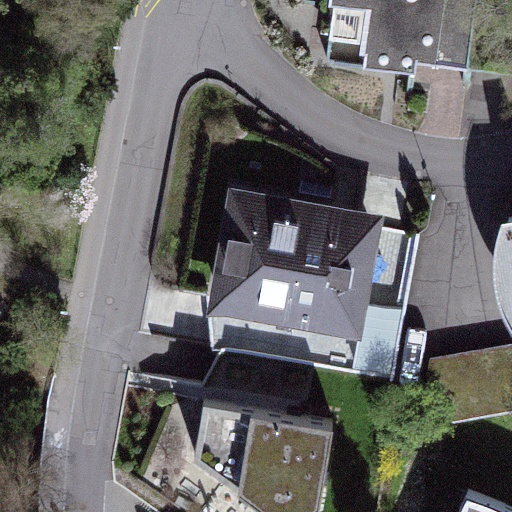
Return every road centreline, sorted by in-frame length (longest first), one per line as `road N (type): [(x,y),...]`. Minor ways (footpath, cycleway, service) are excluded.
road 1 (residential): [(71,511),(169,5)]
road 2 (residential): [(169,5),(261,88),(341,133),(469,159),(511,147)]
